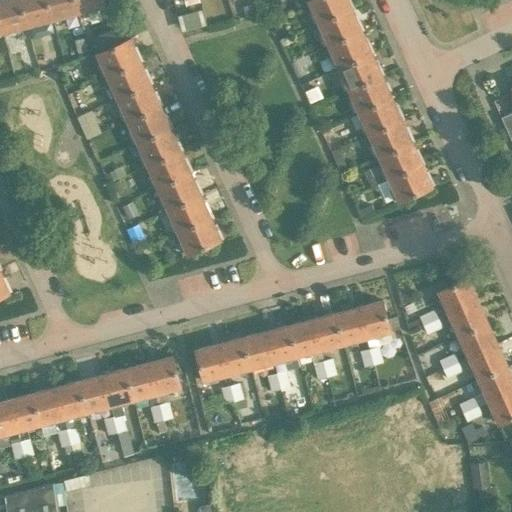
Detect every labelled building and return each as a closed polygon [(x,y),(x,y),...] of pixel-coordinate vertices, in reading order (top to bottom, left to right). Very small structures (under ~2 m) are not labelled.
[(0,0),(0,21),(3,34),(29,27),(21,0),(0,0)] [(21,0),(29,27),(53,20),(48,0),(21,0)] [(48,0),(53,20),(79,14),(75,0),(48,0)] [(104,7),(101,0),(75,0),(79,14),(104,7)] [(353,7),(350,0),(307,0),(308,0),(318,23),(352,8),(351,7),(353,7)] [(243,8),(246,17),(257,14),(255,5),(243,8)] [(185,29),(208,22),(203,7),(180,13),(185,29)] [(357,21),(352,10),(352,8),(318,23),(328,45),(361,30),(363,29),(359,20),(357,21)] [(99,50),(120,40),(114,28),(93,37),(99,50)] [(328,45),(338,67),(372,52),(373,51),(369,42),(367,43),(361,30),(328,45)] [(97,53),(107,76),(141,61),(143,60),(139,51),(137,52),(131,38),(97,53)] [(338,67),(348,90),(381,75),(381,74),(383,73),(379,65),(378,65),(372,52),(338,67)] [(298,59),(301,65),(310,61),(307,55),(298,59)] [(107,76),(118,99),(151,84),(151,83),(153,82),(149,73),(147,74),(141,61),(107,76)] [(348,90),(359,112),(392,97),(392,96),(393,96),(389,87),(387,88),(381,75),(348,90)] [(118,99),(128,121),(161,106),(161,105),(163,104),(159,95),(157,96),(151,84),(118,99)] [(511,86),(511,87),(511,86),(511,111),(501,117),(511,141),(511,140),(511,86)] [(359,112),(369,134),(402,119),(403,118),(399,110),(398,110),(392,97),(359,112)] [(167,119),(161,106),(128,121),(138,143),(172,128),(171,128),(173,127),(169,118),(167,119)] [(86,137),(101,130),(92,108),(77,115),(86,137)] [(408,132),(402,119),(369,134),(378,156),(414,140),(410,131),(408,132)] [(138,143),(148,165),(181,150),(181,149),(183,149),(179,140),(177,141),(172,128),(138,143)] [(378,156),(389,178),(422,163),(423,162),(420,154),(418,154),(412,141),(414,140),(378,156)] [(187,163),(181,150),(148,165),(158,187),(191,172),(193,171),(189,162),(187,163)] [(428,177),(422,163),(389,178),(399,201),(432,186),(434,185),(430,176),(428,177)] [(107,182),(117,178),(114,170),(104,174),(107,182)] [(158,187),(168,210),(201,195),(201,194),(203,193),(199,185),(197,186),(191,172),(158,187)] [(387,179),(379,182),(385,199),(394,196),(387,179)] [(118,181),(110,185),(115,194),(123,190),(118,181)] [(207,208),(201,195),(168,210),(178,232),(211,217),(211,216),(212,216),(209,207),(207,208)] [(132,202),(123,206),(129,219),(138,214),(132,202)] [(218,230),(211,217),(178,232),(188,254),(221,239),(221,238),(223,238),(219,230),(218,230)] [(127,229),(133,243),(144,238),(138,224),(127,229)] [(5,284),(0,272),(0,296),(9,292),(11,291),(7,282),(5,284)] [(447,287),(438,291),(441,298),(444,305),(448,313),(478,300),(475,293),(472,286),(467,277),(462,280),(447,287)] [(358,306),(367,337),(370,349),(374,364),(383,362),(377,334),(390,331),(382,300),(358,306)] [(448,313),(438,318),(442,326),(452,322),(458,335),(488,322),(478,300),(448,313)] [(367,337),(358,306),(335,312),(344,343),(367,337)] [(438,318),(434,309),(419,316),(423,325),(435,319),(438,318)] [(344,343),(335,312),(312,318),(320,349),(344,343)] [(320,349),(312,318),(289,324),(297,355),(320,349)] [(438,318),(435,319),(423,325),(425,329),(427,333),(442,326),(438,318)] [(468,357),(498,343),(488,322),(458,335),(468,357)] [(265,330),(274,361),(297,355),(289,324),(265,330)] [(243,336),(251,367),(274,361),(265,330),(243,336)] [(219,343),(227,374),(251,367),(243,336),(219,343)] [(197,355),(204,380),(227,374),(219,343),(195,349),(197,355)] [(478,378),(507,365),(498,343),(468,357),(474,369),(478,378)] [(364,367),(374,364),(370,349),(360,351),(364,367)] [(439,360),(443,368),(458,361),(454,353),(439,360)] [(172,355),(149,361),(157,392),(181,386),(174,361),(172,355)] [(332,358),(323,361),(327,376),(337,374),(332,358)] [(126,368),(133,399),(157,392),(149,361),(126,368)] [(318,379),(327,376),(323,361),(313,363),(318,379)] [(462,371),(458,361),(443,368),(447,378),(462,371)] [(485,392),(474,397),(478,405),(488,400),(511,389),(511,375),(507,365),(478,378),(485,392)] [(133,399),(126,368),(102,374),(110,405),(113,416),(124,414),(121,402),(133,399)] [(286,370),(277,373),(281,389),(290,386),(286,370)] [(271,391),(281,389),(277,373),(267,375),(271,391)] [(78,380),(87,411),(110,405),(102,374),(78,380)] [(87,411),(78,380),(55,386),(64,417),(87,411)] [(240,383),(231,385),(235,401),(244,399),(240,383)] [(225,404),(235,401),(231,385),(221,388),(225,404)] [(64,417),(55,386),(32,392),(41,423),(44,435),(57,431),(66,429),(67,429),(64,417)] [(505,420),(511,416),(511,389),(488,400),(498,423),(505,420)] [(9,399),(17,429),(41,423),(32,392),(9,399)] [(478,405),(474,397),(459,404),(463,412),(478,405)] [(0,433),(17,429),(9,399),(0,400),(0,433)] [(169,402),(161,404),(165,419),(173,417),(169,402)] [(154,422),(165,419),(161,404),(150,407),(154,422)] [(482,414),(478,405),(463,412),(467,421),(482,414)] [(113,417),(117,432),(124,456),(134,454),(123,414),(114,417),(113,417)] [(117,432),(113,417),(103,420),(107,435),(117,432)] [(475,429),(471,422),(461,427),(468,442),(486,434),(483,425),(475,429)] [(67,429),(66,429),(71,444),(80,442),(75,426),(67,428),(67,429)] [(71,444),(66,429),(57,431),(61,447),(71,444)] [(154,437),(145,439),(147,448),(156,446),(154,437)] [(20,441),(25,457),(34,454),(29,438),(22,441),(20,441)] [(25,457),(20,441),(11,444),(15,459),(25,457)] [(511,444),(503,445),(503,452),(509,456),(511,456),(511,444)] [(190,461),(172,462),(174,498),(193,497),(190,461)] [(488,463),(469,465),(472,490),(491,488),(488,463)] [(88,474),(76,477),(63,480),(66,492),(78,489),(91,486),(88,474)] [(0,511),(55,511),(51,483),(0,496),(0,511)]
